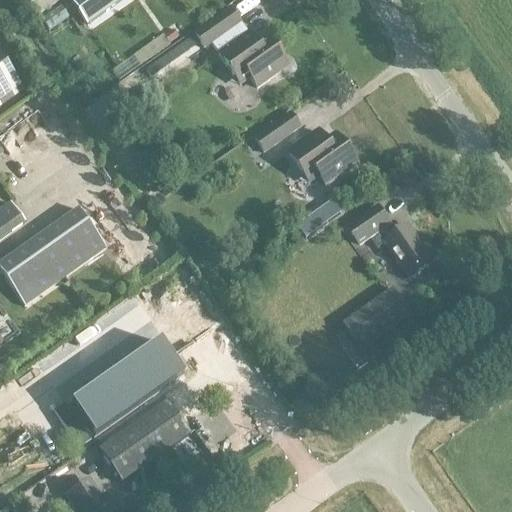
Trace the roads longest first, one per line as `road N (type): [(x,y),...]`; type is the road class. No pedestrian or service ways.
road 1 (tertiary): [(511,192),(379,0)]
road 2 (tertiary): [(378,447),(511,338)]
